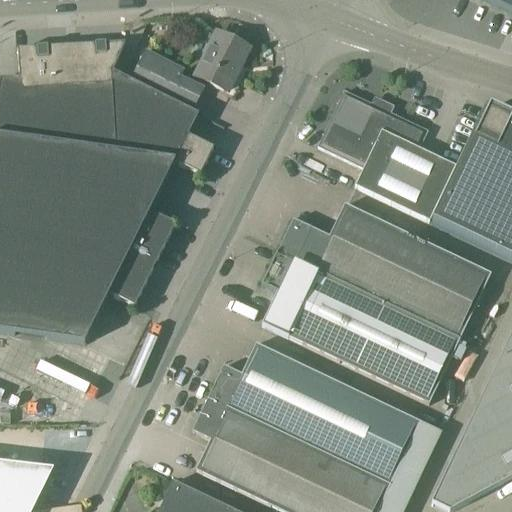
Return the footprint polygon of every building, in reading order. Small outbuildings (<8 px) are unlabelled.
[(511,0),(477,0),(511,16),(511,0)] [(216,36),(195,79),(226,94),(247,50),(216,36)] [(125,47),(17,53),(18,81),(0,82),(0,335),(83,347),(109,298),(133,311),(175,229),(149,215),(173,166),(198,179),(211,152),(187,139),(197,118),(191,114),(130,84),(112,75),(125,47)] [(183,73),(144,54),(130,84),(191,114),(202,92),(179,80),(183,73)] [(343,94),(317,150),(362,172),(354,190),(428,226),(455,170),(419,152),(427,134),(385,114),(387,111),(377,106),(375,110),(343,94)] [(511,264),(511,125),(510,125),(510,124),(507,123),(507,124),(489,116),(490,115),(487,114),(484,113),(432,228),(511,264)] [(428,408),(490,277),(344,208),(328,240),(292,223),(261,289),(279,297),(264,329),(354,372),(428,408)] [(511,336),(430,507),(440,511),(455,511),(511,481),(511,336)] [(207,402),(191,435),(209,443),(195,474),(274,511),(406,511),(442,436),(419,426),(345,390),(328,382),(255,347),(241,378),(222,369),(207,402)] [(0,466),(0,511),(16,511),(17,507),(31,509),(48,473),(28,471),(29,470),(0,466)] [(228,511),(172,485),(159,511),(228,511)]
